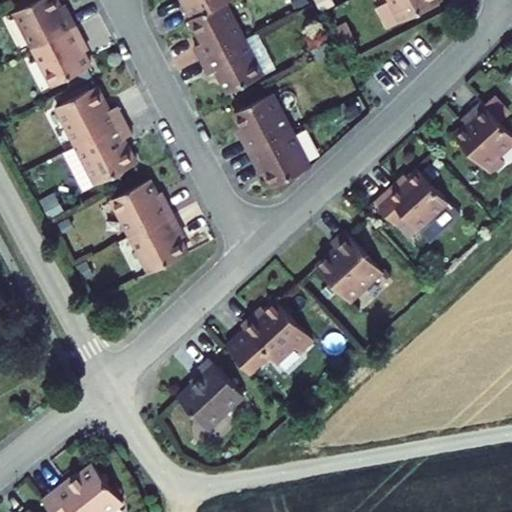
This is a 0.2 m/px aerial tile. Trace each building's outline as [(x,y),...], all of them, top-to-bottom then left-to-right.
[(61,6),(57,0),(22,0),(17,3),(20,9),(16,11),(35,48),(77,26),(70,12),(65,15),(61,6)] [(187,0),(189,3),(184,5),(192,19),(226,1),(229,0),(187,0)] [(388,0),(397,17),(407,37),(446,17),(436,0),(388,0)] [(202,60),(245,38),(226,1),(192,19),(203,42),(195,46),(202,60)] [(65,4),(61,6),(65,15),(70,12),(65,4)] [(407,37),(397,17),(380,26),(390,45),(407,37)] [(84,52),(80,43),(84,40),(77,26),(35,48),(54,85),(91,66),(84,52)] [(245,38),(264,75),(277,68),(258,31),(245,38)] [(245,38),(202,60),(209,74),(218,70),(230,93),(264,75),(245,38)] [(80,43),(84,52),(89,49),(84,40),(80,43)] [(77,145),(126,120),(118,106),(110,110),(97,85),(57,106),(77,145)] [(242,127),(247,135),(242,138),(249,152),(292,130),(273,93),(235,112),(242,127)] [(485,104),(501,122),(509,114),(493,97),(485,104)] [(485,104),(483,101),(471,112),(474,116),(455,134),(491,173),(505,161),(500,155),(511,144),(511,133),(501,122),(485,104)] [(471,112),(462,120),(465,124),(474,116),(471,112)] [(133,134),(126,120),(77,145),(97,184),(137,163),(124,139),(133,134)] [(237,129),(242,138),(247,135),(242,127),(237,129)] [(266,172),(273,186),(311,167),(292,130),(249,152),(256,166),(261,163),(266,172)] [(64,152),(84,191),(97,184),(77,145),(64,152)] [(256,166),(261,175),(266,172),(261,163),(256,166)] [(460,213),(418,168),(400,185),(398,182),(376,202),(396,224),(406,215),(430,241),(460,213)] [(406,174),(398,182),(400,185),(409,177),(406,174)] [(150,179),(113,198),(132,235),(174,213),(167,200),(162,202),(150,179)] [(162,191),(157,193),(162,202),(167,200),(162,191)] [(151,272),(188,253),(176,230),(181,227),(174,213),(132,235),(151,272)] [(176,230),(181,239),(186,236),(181,227),(176,230)] [(383,270),(346,230),(332,243),(337,248),(318,266),(350,301),(383,270)] [(300,351),(314,339),(277,299),(258,318),(254,314),(243,325),(246,328),(228,345),(252,371),(270,354),(277,362),(295,346),(300,351)] [(266,309),(263,306),(254,314),(258,318),(266,309)] [(245,394),(212,358),(199,370),(204,375),(179,397),(208,428),(245,394)] [(109,511),(124,501),(94,463),(71,482),(69,478),(42,499),(52,511),(109,511)] [(78,471),(69,478),(71,482),(81,474),(78,471)]
